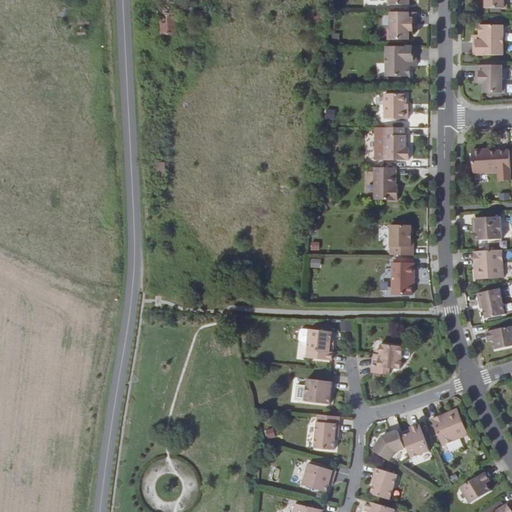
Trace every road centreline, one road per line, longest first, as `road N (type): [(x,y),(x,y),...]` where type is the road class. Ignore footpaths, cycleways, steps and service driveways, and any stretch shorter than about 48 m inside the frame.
road 1 (secondary): [(122,0),(133,258),(99,511)]
road 2 (residential): [(471,381),(447,276),(445,116)]
